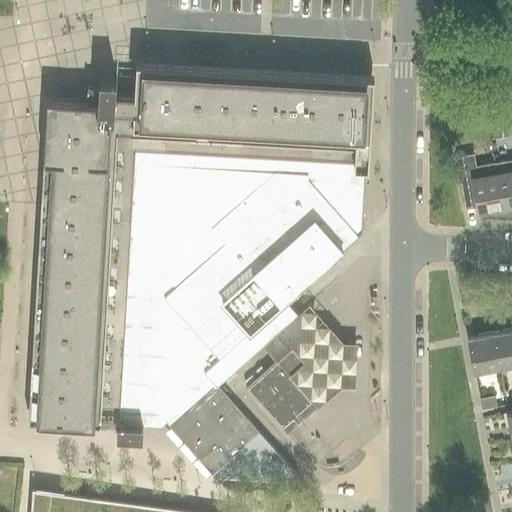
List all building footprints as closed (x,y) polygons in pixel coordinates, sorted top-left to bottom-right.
[(343,247),(363,230),(367,165),(369,165),(374,73),(137,59),(135,91),(135,89),(134,86),(132,84),(129,83),(127,83),(124,83),(122,84),(120,86),(118,88),(118,90),(116,90),(116,89),(116,77),(100,76),(100,84),(90,84),(90,82),(89,82),(88,99),(48,97),(29,419),(97,423),(98,425),(100,427),(103,428),(105,428),(107,428),(110,426),(111,424),(112,422),(118,422),(117,435),(143,437),(144,424),(161,424),(161,425),(168,419),(213,471),(212,473),(220,481),(225,476),(280,480),(285,485),(298,473),(211,376),(212,362),(219,355),(232,370),(263,343),(276,358),(246,385),(287,432),(319,402),(297,381),(299,367),(307,360),(293,345),(308,331),(294,315),(298,311),(297,311),(286,297),(343,247)] [(451,103),(451,111),(463,112),(463,104),(451,103)] [(490,109),(488,121),(497,122),(498,110),(490,109)] [(497,171),(495,161),(476,165),(474,152),(457,155),(466,207),(478,205),(479,210),(503,206),(497,171)] [(511,158),(495,161),(497,171),(503,206),(511,203),(511,158)] [(313,297),(297,311),(298,311),(294,315),(308,331),(293,345),(307,360),(299,367),(297,381),(319,402),(343,378),(358,379),(361,336),(347,335),(313,297)] [(511,364),(511,327),(494,331),(500,366),(511,364)] [(500,366),(494,331),(468,336),(474,371),(500,366)] [(482,408),(497,405),(495,395),(480,397),(482,408)] [(215,511),(190,508),(70,490),(55,488),(55,489),(33,486),(32,497),(30,511),(215,511)]
